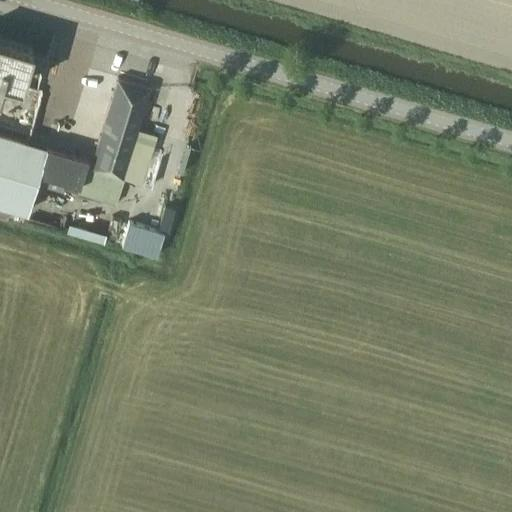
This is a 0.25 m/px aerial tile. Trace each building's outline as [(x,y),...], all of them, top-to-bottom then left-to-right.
[(0,125),(30,134),(43,89),(38,88),(47,57),(29,52),(31,46),(0,37),(0,125)] [(149,88),(117,78),(93,160),(88,158),(88,157),(0,131),(0,215),(7,218),(10,206),(27,211),(36,182),(63,190),(64,188),(115,203),(149,88)] [(175,227),(177,217),(154,212),(152,222),(175,227)] [(118,219),(110,241),(159,258),(167,235),(118,219)] [(69,229),(104,237),(106,230),(71,223),(69,229)]
